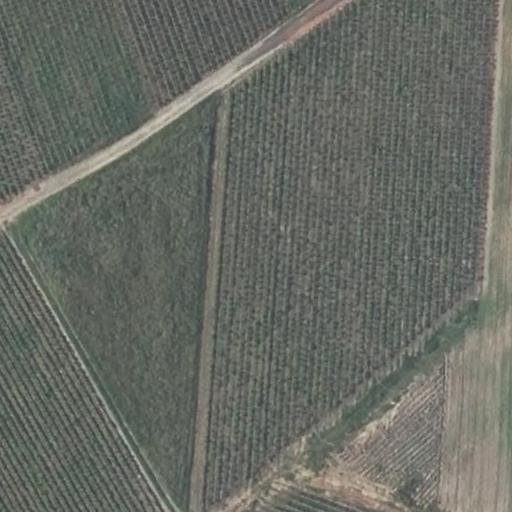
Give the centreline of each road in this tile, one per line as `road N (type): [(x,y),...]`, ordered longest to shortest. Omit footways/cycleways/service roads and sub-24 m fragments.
road 1 (track): [(0,214),(228,83),(336,0)]
road 2 (track): [(231,511),(473,303),(511,300)]
road 3 (track): [(161,511),(0,219)]
